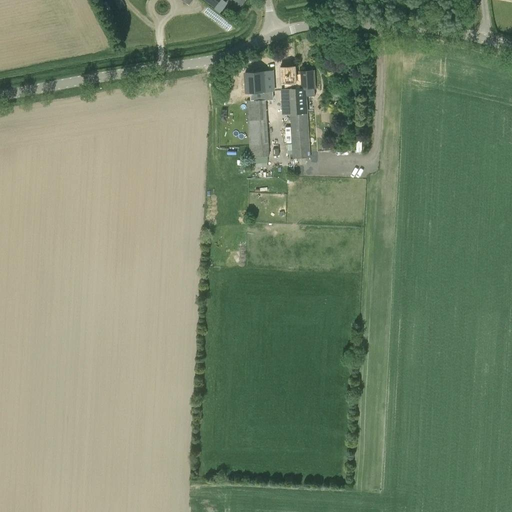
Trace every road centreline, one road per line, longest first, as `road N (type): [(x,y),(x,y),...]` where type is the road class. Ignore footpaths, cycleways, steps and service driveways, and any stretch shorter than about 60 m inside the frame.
road 1 (unclassified): [(0,95),(220,57),(274,37)]
road 2 (unclassified): [(274,37),(343,23),(453,32),(511,48)]
